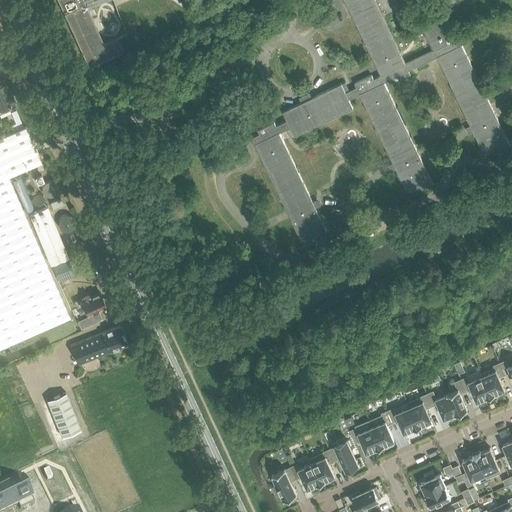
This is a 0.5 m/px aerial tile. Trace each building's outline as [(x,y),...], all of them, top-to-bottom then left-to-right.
[(57,0),(63,11),(64,13),(88,67),(123,51),(116,37),(103,43),(83,0),(57,0)] [(492,108),(461,43),(459,39),(458,38),(454,40),(452,36),(451,34),(446,23),(445,22),(443,17),(442,14),(441,12),(433,16),(434,17),(434,18),(430,20),(426,21),(422,23),(421,24),(430,43),(432,45),(434,49),(405,63),(380,11),(374,0),(344,0),(345,2),(350,12),(352,17),(369,50),(378,69),(380,75),(373,78),(371,75),(361,80),(354,83),(356,87),(352,89),(345,92),(341,83),(317,95),(301,103),(297,104),(282,111),(287,120),(276,125),(274,121),(257,129),(259,133),(251,137),(255,144),(257,149),(287,212),(290,216),(302,241),(304,245),(314,240),(312,237),(315,235),(326,230),(316,208),(312,200),(279,132),(283,130),(286,129),(290,127),(294,136),(353,107),(349,99),(359,94),(392,162),(396,169),(406,191),(417,186),(421,185),(422,188),(433,183),(427,172),(426,169),(418,154),(417,151),(415,147),(388,90),(384,82),(391,78),(393,82),(396,81),(410,74),(408,70),(430,60),(433,58),(437,56),(468,121),(470,124),(473,132),(484,154),(495,149),(498,147),(500,151),(510,146),(496,118),(492,108)] [(0,113),(10,109),(9,106),(14,104),(14,103),(16,102),(10,88),(8,89),(4,81),(1,82),(0,80),(0,113)] [(17,109),(12,110),(18,126),(23,125),(17,109)] [(26,125),(0,136),(0,156),(8,176),(32,165),(41,161),(32,139),(26,125)] [(0,346),(32,332),(71,315),(54,275),(25,215),(8,176),(0,156),(0,346)] [(29,170),(20,174),(29,193),(37,189),(29,170)] [(37,184),(44,181),(41,174),(34,177),(37,184)] [(59,187),(52,178),(41,187),(48,195),(59,187)] [(60,198),(50,202),(52,208),(63,204),(60,198)] [(47,205),(29,213),(50,264),(68,256),(47,205)] [(61,213),(58,222),(66,224),(65,225),(72,227),(75,217),(61,213)] [(68,257),(52,264),(59,281),(75,274),(68,257)] [(91,294),(74,301),(78,310),(84,307),(87,314),(98,309),(104,306),(105,305),(106,305),(105,303),(106,301),(106,299),(104,298),(102,297),(100,292),(91,295),(91,294)] [(88,317),(78,321),(80,326),(81,327),(102,318),(98,309),(87,314),(88,317)] [(78,363),(128,343),(120,324),(70,344),(78,363)] [(501,361),(499,362),(504,374),(510,371),(511,376),(511,358),(502,363),(501,361)] [(492,373),(483,377),(490,395),(504,389),(499,376),(504,374),(499,362),(489,366),(492,373)] [(467,376),(460,378),(465,390),(471,388),(476,401),(490,395),(483,377),(470,383),(467,376)] [(458,388),(447,393),(456,414),(467,409),(460,393),(465,390),(460,378),(455,381),(458,388)] [(433,390),(426,393),(431,405),(437,403),(444,418),(455,413),(455,414),(456,414),(447,393),(436,398),(433,390)] [(62,436),(80,428),(65,391),(47,399),(62,436)] [(421,395),(407,401),(417,426),(431,420),(426,407),(431,405),(426,393),(421,395)] [(394,407),(388,410),(393,421),(398,419),(403,432),(417,426),(407,401),(406,402),(408,406),(395,412),(394,407)] [(30,405),(22,408),(27,419),(35,416),(30,405)] [(385,420),(371,426),(380,446),(394,440),(387,424),(393,421),(388,410),(381,412),(385,420)] [(356,427),(350,430),(355,442),(361,439),(366,452),(380,446),(371,426),(358,431),(356,427)] [(334,446),(329,448),(334,460),(339,458),(340,457),(340,459),(345,470),(358,464),(347,439),(333,445),(334,446)] [(511,439),(502,444),(511,464),(511,463),(511,439)] [(490,447),(476,453),(487,477),(501,472),(490,447)] [(329,448),(310,457),(321,481),(335,475),(329,462),(334,460),(329,448)] [(467,471),(462,473),(464,478),(467,485),(473,482),(472,481),(485,475),(486,478),(487,477),(476,453),(462,459),(467,471)] [(296,464),(290,466),(296,478),(301,475),(307,488),(321,481),(310,457),(309,458),(311,462),(304,465),(298,468),(296,464)] [(285,468),(272,474),(283,499),(296,493),(290,480),(296,478),(290,466),(285,469),(285,468)] [(48,469),(43,472),(47,481),(52,478),(48,469)] [(425,480),(420,483),(425,494),(445,485),(440,473),(435,476),(425,480)] [(511,482),(509,476),(503,479),(506,485),(511,482)] [(10,485),(8,485),(18,505),(20,510),(34,503),(22,479),(20,480),(19,479),(9,484),(10,485)] [(8,485),(0,489),(0,499),(6,511),(18,505),(8,485)] [(445,485),(425,494),(430,505),(430,506),(451,496),(445,485)] [(373,486),(352,496),(358,508),(353,510),(354,511),(365,511),(368,511),(365,506),(379,499),(373,486)] [(468,488),(462,491),(465,497),(471,494),(468,488)] [(471,494),(465,497),(468,502),(474,500),(471,494)] [(508,500),(498,505),(501,511),(511,511),(511,495),(507,498),(508,500)] [(340,497),(335,500),(338,507),(343,505),(340,497)]
